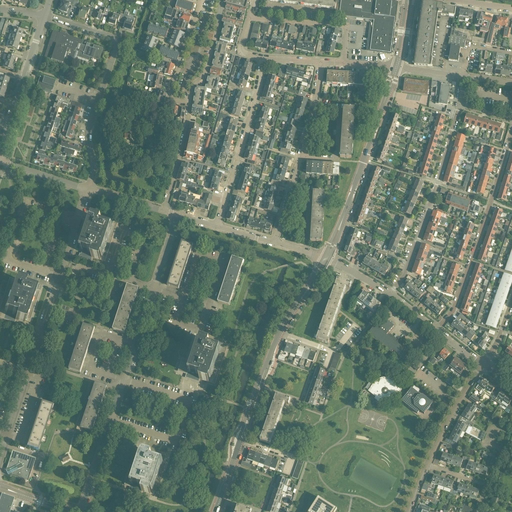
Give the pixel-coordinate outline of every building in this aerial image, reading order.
[(63,0),(63,2),(62,1),(62,2),(61,2),(61,3),(60,4),(60,5),(60,6),(59,11),(60,11),(61,11),(61,12),(62,12),(63,12),(64,12),(67,13),(69,5),(72,6),(71,9),(75,11),(79,0),(78,0),(73,0),(63,0)] [(192,14),(195,4),(181,0),(177,0),(176,7),(175,7),(174,8),(192,14)] [(247,9),(250,0),(249,0),(224,0),(224,2),(247,9)] [(335,9),(335,0),(318,0),(318,7),(335,9)] [(335,0),(334,16),(374,21),(370,50),(390,53),(396,5),(394,3),(374,0),(335,0)] [(429,66),(436,16),(436,14),(437,14),(454,17),(456,9),(443,7),(443,6),(442,7),(420,3),(418,19),(419,19),(413,64),(422,65),(431,66),(429,66)] [(91,16),(93,8),(89,7),(88,10),(83,8),(81,13),(80,12),(78,17),(85,19),(86,15),(91,16)] [(107,17),(108,16),(109,11),(101,8),(100,11),(96,10),(95,14),(96,14),(95,19),(101,21),(103,15),(107,17)] [(167,16),(171,17),(173,10),(167,8),(165,16),(167,16)] [(174,19),(189,23),(190,19),(191,19),(192,17),(191,16),(177,11),(174,19)] [(465,22),(466,12),(460,11),(458,21),(465,22)] [(473,12),(466,12),(465,22),(471,23),(473,12)] [(124,16),(124,15),(119,13),(118,16),(113,14),(112,19),(110,19),(108,23),(115,26),(116,22),(121,23),(124,16)] [(485,16),(478,13),(476,19),(477,20),(475,25),(481,27),(482,27),(485,16)] [(486,14),(485,16),(482,27),(481,27),(479,32),(483,33),(488,35),(490,27),(490,26),(491,24),(493,16),(486,14)] [(135,18),(124,15),(124,16),(121,23),(125,24),(124,28),(131,31),(131,30),(132,30),(134,26),(132,25),(135,18)] [(508,19),(501,18),(500,27),(500,29),(504,30),(503,38),(508,38),(510,32),(510,29),(506,28),(508,19)] [(176,28),(186,31),(189,23),(179,20),(176,28)] [(495,24),(491,24),(490,26),(490,27),(488,35),(486,40),(485,45),(490,46),(494,30),(495,24)] [(161,27),(155,25),(153,34),(158,36),(161,27)] [(12,31),(11,34),(21,37),(23,31),(16,29),(16,28),(11,27),(9,30),(12,31)] [(169,29),(161,27),(158,36),(166,38),(169,29)] [(455,29),(454,29),(454,30),(452,37),(465,40),(465,42),(472,43),(472,38),(473,32),(466,31),(463,30),(455,29)] [(185,34),(175,30),(173,35),(183,39),(185,34)] [(76,57),(81,45),(82,41),(67,36),(67,35),(59,32),(59,34),(52,31),(49,41),(51,42),(50,45),(48,45),(46,52),(45,54),(43,62),(72,71),(76,57)] [(19,44),(21,37),(11,34),(9,40),(19,44)] [(183,39),(173,35),(171,40),(181,44),(183,39)] [(158,40),(148,36),(146,41),(156,45),(158,40)] [(278,37),(272,36),(269,47),(275,48),(277,40),(278,37)] [(465,42),(465,40),(452,37),(450,36),(445,57),(449,57),(448,61),(458,62),(460,48),(464,49),(465,42)] [(17,50),(19,44),(9,40),(7,47),(17,50)] [(181,44),(171,40),(169,45),(179,49),(181,44)] [(226,48),(228,42),(220,40),(219,43),(216,43),(215,47),(227,50),(227,49),(226,48)] [(156,45),(146,41),(144,46),(154,50),(156,45)] [(295,46),(297,46),(297,43),(290,41),(289,43),(287,51),(287,52),(290,52),(293,52),(295,46)] [(304,41),(304,43),(302,51),(308,52),(310,44),(310,42),(304,41)] [(92,49),(81,45),(76,57),(88,61),(89,58),(99,61),(103,48),(93,45),(92,49)] [(154,50),(144,46),(142,51),(153,55),(154,50)] [(170,49),(162,46),(159,55),(166,58),(170,49)] [(175,51),(170,49),(166,58),(171,60),(175,51)] [(180,53),(175,51),(171,60),(177,62),(180,53)] [(6,55),(4,61),(14,64),(16,58),(6,55)] [(508,77),(510,64),(511,56),(508,56),(507,67),(503,66),(502,76),(508,77)] [(244,59),(242,65),(243,65),(242,68),(251,71),(251,70),(252,70),(253,67),(252,67),(252,65),(249,63),(250,60),(244,59)] [(12,70),(14,64),(4,61),(2,67),(12,70)] [(174,66),(159,61),(156,70),(160,70),(160,68),(162,68),(173,71),(174,66)] [(502,76),(503,66),(503,68),(496,67),(495,75),(502,76)] [(156,70),(149,68),(148,72),(149,73),(153,73),(159,75),(160,71),(161,71),(163,71),(165,72),(164,74),(171,76),(173,71),(162,68),(160,68),(160,70),(156,70)] [(211,68),(210,74),(220,76),(221,71),(211,68)] [(311,74),(304,72),(302,80),(302,82),(307,84),(309,85),(312,78),(310,77),(311,74)] [(153,75),(153,73),(149,73),(149,75),(152,76),(151,82),(156,83),(156,81),(162,83),(163,77),(153,75)] [(247,82),(249,76),(241,74),(239,80),(247,82)] [(269,75),(267,81),(275,83),(276,77),(269,75)] [(0,76),(0,83),(7,85),(9,79),(0,76)] [(44,88),(51,91),(52,91),(55,81),(40,76),(35,90),(43,92),(44,88)] [(429,82),(405,79),(403,91),(411,92),(427,95),(429,82)] [(245,88),(247,82),(239,80),(237,86),(245,88)] [(161,88),(162,83),(156,81),(156,83),(151,82),(150,86),(150,88),(151,89),(151,92),(155,91),(155,89),(155,87),(161,88)] [(273,89),(275,83),(267,81),(265,87),(273,89)] [(431,82),(431,83),(431,87),(436,88),(435,97),(436,97),(435,104),(447,106),(448,101),(447,101),(449,86),(450,86),(442,85),(443,84),(441,84),(442,83),(432,82),(431,82)] [(235,92),(233,96),(236,97),(244,100),(246,94),(238,91),(237,92),(235,91),(236,89),(228,86),(227,89),(235,92)] [(158,91),(156,96),(165,99),(167,94),(166,94),(158,91)] [(270,98),(271,95),(264,92),(262,98),(266,99),(265,102),(272,104),(274,99),(270,98)] [(69,101),(56,96),(52,108),(50,108),(49,110),(57,113),(59,108),(63,110),(64,107),(67,108),(69,101)] [(163,105),(165,99),(156,96),(154,102),(163,105)] [(236,97),(234,103),(242,105),(244,100),(236,97)] [(296,103),(298,103),(306,106),(307,99),(297,97),(296,103)] [(82,105),(69,101),(67,108),(69,109),(68,111),(73,113),(71,118),(79,120),(80,117),(78,117),(82,105)] [(241,111),(242,105),(234,103),(232,109),(241,111)] [(271,108),(271,106),(264,104),(263,107),(262,107),(260,113),(268,115),(269,109),(270,109),(271,108)] [(177,118),(184,119),(185,109),(179,108),(177,118)] [(203,110),(192,108),(191,115),(203,117),(204,110),(203,110)] [(302,117),(304,111),(296,109),(294,108),(292,114),(302,117)] [(343,108),(342,126),(344,126),(344,124),(353,125),(354,108),(343,108)] [(239,117),(241,111),(232,109),(231,115),(239,117)] [(56,118),(57,113),(49,110),(48,113),(51,114),(48,121),(58,124),(60,119),(56,118)] [(227,119),(228,116),(220,113),(218,121),(220,122),(221,118),(227,119)] [(300,123),(302,117),(292,114),(291,119),(290,119),(289,122),(296,124),(297,122),(300,123)] [(393,114),(391,120),(397,122),(399,117),(393,114)] [(438,115),(436,121),(443,123),(445,117),(442,116),(438,115)] [(469,125),(472,117),(466,115),(463,123),(469,125)] [(475,127),(478,118),(472,117),(469,125),(475,127)] [(78,123),(79,120),(71,118),(70,122),(65,121),(64,126),(74,129),(76,122),(78,123)] [(264,126),(266,121),(258,119),(257,118),(256,122),(257,122),(257,124),(264,126)] [(481,129),(484,120),(478,118),(475,127),(481,129)] [(395,128),(397,122),(391,120),(389,126),(395,128)] [(487,130),(489,122),(484,120),(481,129),(487,130)] [(57,129),(58,124),(48,121),(46,128),(44,127),(43,130),(51,132),(52,128),(57,129)] [(295,128),(296,124),(289,122),(287,122),(286,121),(285,125),(286,125),(285,131),(287,132),(294,134),(296,128),(295,128)] [(493,132),(495,124),(489,122),(487,130),(493,132)] [(191,124),(189,130),(198,132),(198,129),(203,130),(203,131),(207,132),(208,129),(195,125),(191,124)] [(235,129),(236,127),(229,124),(227,131),(234,133),(234,132),(235,132),(236,129),(235,129)] [(262,132),(264,126),(257,124),(255,130),(256,131),(255,134),(263,136),(263,133),(262,132)] [(352,142),(353,125),(344,124),(344,126),(342,126),(341,139),(343,139),(343,141),(352,142)] [(501,125),(495,124),(493,132),(499,134),(498,137),(497,136),(496,140),(500,141),(503,130),(500,129),(501,125)] [(71,139),(74,129),(64,126),(62,131),(67,132),(65,137),(71,139)] [(434,127),(432,126),(431,129),(428,129),(427,131),(433,133),(439,135),(441,129),(434,127)] [(49,137),(51,132),(43,130),(42,132),(44,133),(42,140),(52,144),(55,144),(56,139),(49,137)] [(392,136),(393,133),(387,131),(385,137),(398,142),(399,139),(392,136)] [(293,140),(294,134),(287,132),(285,137),(293,140)] [(262,139),(263,136),(255,134),(254,137),(251,135),(249,141),(257,143),(258,138),(262,139)] [(291,145),(293,140),(285,137),(282,136),(281,142),(284,143),(291,145)] [(398,142),(385,137),(383,142),(389,145),(390,142),(398,145),(399,142),(398,142)] [(351,158),(352,142),(343,141),(343,139),(341,139),(340,158),(351,158)] [(55,144),(52,144),(42,140),(39,150),(44,152),(46,147),(51,149),(51,146),(54,147),(55,144)] [(64,156),(67,157),(71,144),(61,141),(59,147),(64,148),(63,153),(65,153),(64,156)] [(462,149),(463,143),(455,141),(454,146),(462,149)] [(389,145),(383,142),(381,148),(387,150),(390,151),(392,152),(393,149),(388,148),(389,145)] [(289,151),(291,145),(284,143),(282,149),(281,148),(280,152),(287,154),(288,151),(289,151)] [(81,148),(71,144),(67,157),(70,158),(71,155),(73,156),(74,151),(79,153),(81,148)] [(460,155),(462,149),(454,146),(452,152),(460,155)] [(253,155),(255,149),(247,147),(246,153),(253,155)] [(227,156),(229,150),(222,148),(220,154),(227,156)] [(45,165),(47,158),(43,156),(44,152),(39,150),(36,160),(43,162),(42,165),(45,165)] [(196,155),(184,152),(183,158),(193,160),(193,158),(196,159),(195,160),(201,161),(202,157),(196,155)] [(458,161),(460,155),(452,152),(450,158),(458,161)] [(251,161),(253,155),(246,153),(244,159),(247,160),(247,163),(254,165),(255,162),(251,161)] [(279,157),(277,163),(288,166),(289,160),(286,159),(287,156),(279,154),(278,157),(279,157)] [(55,166),(59,156),(54,155),(52,159),(47,158),(45,165),(48,166),(48,164),(55,166)] [(64,172),(67,164),(62,162),(64,158),(59,156),(55,166),(62,168),(61,171),(64,172)] [(456,167),(458,161),(450,158),(448,164),(456,167)] [(492,167),(494,161),(487,159),(484,158),(483,161),(486,162),(485,165),(492,167)] [(224,168),(226,162),(218,159),(216,165),(224,168)] [(71,165),(67,164),(64,172),(67,173),(68,170),(75,173),(78,162),(73,161),(71,165)] [(288,166),(277,163),(276,166),(279,166),(278,169),(286,172),(288,166)] [(455,173),(456,167),(448,164),(447,170),(455,173)] [(244,168),(242,173),(250,176),(252,176),(253,173),(250,173),(251,170),(252,170),(253,167),(246,165),(245,168),(244,168)] [(186,176),(188,170),(180,168),(178,174),(186,176)] [(213,169),(211,177),(220,180),(222,174),(218,173),(219,170),(213,169)] [(284,178),(286,172),(278,169),(277,175),(284,178)] [(453,179),(455,173),(447,170),(445,176),(453,179)] [(186,176),(178,174),(176,180),(184,182),(186,183),(186,182),(188,177),(186,176)] [(282,183),(284,178),(277,175),(273,174),(272,180),(271,183),(278,185),(279,182),(282,183)] [(487,184),(488,178),(482,176),(479,175),(477,181),(480,182),(487,184)] [(453,179),(445,176),(443,182),(451,185),(453,179)] [(218,185),(220,180),(211,177),(209,183),(218,185)] [(248,181),(240,179),(239,179),(239,182),(239,185),(246,187),(248,181)] [(416,180),(414,185),(421,188),(423,182),(416,180)] [(485,189),(487,184),(480,182),(477,181),(476,187),(478,187),(485,189)] [(278,185),(271,183),(268,182),(268,185),(267,188),(270,189),(269,192),(276,194),(277,194),(278,194),(278,192),(278,191),(277,191),(278,188),(277,188),(278,185)] [(217,192),(218,185),(209,183),(207,189),(217,192)] [(246,187),(239,185),(238,185),(237,187),(237,188),(238,188),(237,191),(238,191),(237,194),(245,196),(245,193),(244,193),(246,187)] [(419,194),(421,188),(414,185),(412,191),(419,194)] [(313,191),(312,209),(314,210),(314,208),(323,209),(324,192),(313,191)] [(417,199),(419,194),(412,191),(409,196),(417,199)] [(179,201),(186,203),(188,196),(189,194),(181,192),(179,201)] [(449,193),(445,204),(450,206),(454,194),(449,193)] [(233,196),(231,202),(239,204),(241,205),(243,199),(244,199),(245,196),(237,194),(236,197),(233,196)] [(450,206),(449,207),(454,208),(458,196),(454,194),(450,206)] [(504,202),(506,196),(499,194),(498,199),(504,202)] [(195,198),(188,196),(186,203),(193,205),(197,206),(199,201),(199,199),(195,198)] [(414,205),(417,199),(409,196),(407,202),(414,205)] [(458,196),(454,208),(458,210),(463,197),(458,196)] [(463,197),(458,210),(463,211),(467,199),(465,199),(465,198),(463,197)] [(467,199),(463,211),(467,213),(469,205),(471,201),(467,199)] [(203,202),(199,201),(197,206),(197,208),(208,211),(210,204),(210,202),(204,200),(203,202)] [(479,203),(473,201),(469,214),(475,216),(476,213),(478,214),(480,208),(477,207),(479,203)] [(241,205),(239,204),(231,202),(229,208),(237,210),(240,211),(241,205)] [(414,205),(407,202),(405,208),(412,211),(414,205)] [(271,212),(273,206),(266,203),(264,209),(271,212)] [(237,210),(229,208),(228,214),(235,216),(238,216),(240,211),(237,210)] [(322,225),(323,209),(314,208),(314,210),(312,209),(311,223),(313,223),(313,225),(322,225)] [(410,216),(412,211),(405,208),(403,213),(410,216)] [(496,209),(494,215),(500,217),(502,212),(496,209)] [(441,214),(433,211),(431,217),(439,220),(444,222),(445,219),(443,218),(440,217),(441,214)] [(498,223),(500,217),(494,215),(492,221),(498,223)] [(246,225),(252,227),(255,219),(249,217),(246,225)] [(439,220),(431,217),(429,223),(437,226),(438,223),(443,225),(444,222),(439,220)] [(101,221),(92,218),(91,222),(91,221),(81,250),(82,251),(81,254),(80,254),(79,257),(91,261),(92,258),(90,258),(102,221),(101,221)] [(118,223),(102,218),(101,221),(102,221),(90,258),(92,258),(105,262),(118,223)] [(401,218),(398,223),(406,226),(408,220),(401,218)] [(260,221),(255,219),(252,227),(252,228),(255,229),(255,228),(256,228),(258,228),(260,221)] [(264,230),(266,223),(267,220),(264,219),(263,222),(260,221),(258,228),(264,230)] [(497,229),(498,223),(492,221),(490,226),(497,229)] [(272,224),(266,223),(264,230),(264,231),(266,232),(267,232),(267,231),(270,232),(272,224)] [(321,242),(322,225),(313,225),(313,223),(311,223),(310,241),(321,242)] [(403,232),(406,226),(398,223),(396,229),(403,232)] [(436,229),(437,226),(429,223),(427,229),(435,232),(436,229)] [(474,226),(465,223),(464,226),(459,224),(458,227),(458,226),(458,227),(472,232),(474,226)] [(495,234),(497,229),(490,226),(488,232),(495,234)] [(470,238),(472,232),(458,227),(457,230),(460,231),(464,232),(464,234),(462,233),(461,235),(463,235),(463,236),(470,238)] [(401,237),(403,232),(396,229),(394,234),(401,237)] [(433,237),(435,232),(427,229),(425,235),(433,237)] [(352,230),(350,235),(357,238),(359,232),(352,230)] [(493,240),(495,234),(488,232),(486,238),(493,240)] [(399,243),(401,237),(394,234),(392,240),(399,243)] [(431,243),(433,237),(425,235),(423,240),(431,243)] [(470,238),(463,236),(461,241),(468,244),(470,238)] [(491,243),(493,240),(486,238),(484,243),(492,246),(493,244),(491,243)] [(397,248),(399,243),(392,240),(389,245),(397,248)] [(466,250),(468,244),(461,241),(459,241),(456,240),(455,242),(460,244),(459,247),(466,250)] [(182,241),(177,256),(188,260),(193,245),(182,241)] [(353,249),(355,243),(348,241),(346,247),(353,249)] [(492,246),(484,243),(482,249),(489,251),(491,246),(492,246)] [(430,247),(422,244),(419,250),(428,253),(430,254),(431,251),(429,250),(430,247)] [(394,254),(397,248),(389,245),(387,251),(394,254)] [(351,255),(353,249),(346,247),(344,253),(351,255)] [(464,255),(466,250),(459,247),(457,253),(464,255)] [(487,257),(489,251),(482,249),(480,255),(487,257)] [(426,259),(428,253),(419,250),(417,256),(426,259)] [(461,261),(464,255),(457,253),(455,259),(461,261)] [(367,255),(362,263),(368,267),(372,260),(373,259),(367,255)] [(485,263),(487,257),(480,255),(478,260),(485,263)] [(184,275),(188,260),(177,256),(172,271),(184,275)] [(432,261),(426,259),(417,256),(415,262),(424,264),(425,262),(431,264),(432,261)] [(232,257),(227,272),(239,276),(244,261),(232,257)] [(373,270),(377,264),(372,260),(368,267),(373,270)] [(423,267),(424,264),(415,262),(413,267),(422,270),(423,267)] [(382,267),(377,264),(373,270),(378,273),(382,267)] [(384,264),(382,267),(378,273),(384,276),(388,270),(387,270),(389,267),(384,264)] [(476,264),(474,270),(481,273),(483,267),(476,264)] [(420,276),(422,270),(413,267),(411,273),(420,276)] [(481,273),(474,270),(472,276),(479,278),(481,273)] [(179,289),(184,275),(172,271),(167,286),(179,289)] [(234,291),(239,276),(227,272),(222,287),(234,291)] [(511,277),(504,274),(502,279),(511,283),(511,280),(511,277)] [(479,278),(472,276),(470,281),(477,284),(479,278)] [(25,283),(9,278),(0,305),(0,318),(14,323),(15,320),(14,320),(26,283),(25,283)] [(327,339),(341,297),(345,286),(350,288),(352,282),(347,280),(346,282),(337,279),(316,340),(328,344),(329,339),(327,339)] [(404,289),(409,292),(413,287),(411,285),(413,283),(408,279),(404,284),(406,286),(404,289)] [(510,288),(511,283),(502,279),(500,284),(510,288)] [(25,281),(25,283),(26,283),(14,320),(15,320),(24,323),(25,321),(30,323),(40,291),(36,290),(38,285),(25,281)] [(475,290),(477,284),(470,281),(468,287),(475,290)] [(450,295),(452,289),(439,284),(436,283),(435,287),(444,290),(444,292),(450,295)] [(508,293),(510,288),(500,284),(498,290),(508,293)] [(127,285),(122,300),(134,304),(139,289),(127,285)] [(229,306),(234,291),(222,287),(217,302),(229,306)] [(414,296),(418,291),(413,287),(409,292),(414,296)] [(474,292),(475,290),(468,287),(466,293),(475,296),(476,293),(474,292)] [(506,298),(508,293),(498,290),(497,295),(506,298)] [(423,294),(418,291),(414,296),(418,300),(423,294)] [(363,304),(370,296),(364,292),(361,295),(357,292),(354,300),(356,302),(358,300),(363,304)] [(475,296),(466,293),(464,299),(471,301),(473,295),(475,296)] [(504,303),(506,298),(497,295),(495,300),(504,303)] [(369,308),(375,300),(370,296),(363,304),(369,308)] [(424,304),(429,308),(433,302),(428,298),(424,304)] [(469,307),(471,301),(464,299),(462,304),(469,307)] [(129,319),(134,304),(122,300),(117,315),(129,319)] [(381,304),(375,300),(369,308),(374,312),(381,304)] [(504,303),(495,300),(493,305),(503,308),(504,303)] [(438,306),(433,302),(429,308),(433,312),(438,306)] [(438,306),(433,312),(438,316),(444,308),(439,304),(438,306)] [(467,312),(469,307),(462,304),(460,310),(467,312)] [(501,313),(503,308),(493,305),(491,310),(501,313)] [(501,313),(491,310),(490,315),(499,318),(501,313)] [(451,325),(456,329),(461,323),(459,321),(461,319),(463,320),(465,318),(460,314),(451,325)] [(124,334),(129,319),(117,315),(112,330),(124,334)] [(499,318),(490,315),(488,320),(497,324),(499,318)] [(399,346),(403,341),(399,338),(398,340),(388,333),(394,326),(387,320),(379,330),(374,327),(368,335),(391,353),(393,351),(398,355),(398,356),(407,363),(413,356),(404,348),(403,349),(399,346)] [(495,329),(497,324),(488,320),(486,326),(495,329)] [(461,333),(466,327),(461,323),(456,329),(461,333)] [(83,325),(78,340),(90,343),(95,328),(83,325)] [(466,337),(470,331),(471,331),(471,330),(472,329),(470,327),(468,329),(466,327),(461,333),(466,337)] [(490,330),(483,328),(482,331),(485,332),(484,335),(482,337),(480,340),(486,345),(487,342),(488,343),(490,341),(490,340),(487,337),(490,330)] [(470,331),(466,337),(471,341),(475,336),(476,334),(471,330),(471,331),(470,331)] [(209,342),(194,337),(186,360),(182,359),(178,371),(182,372),(187,374),(186,377),(199,382),(199,380),(198,379),(210,343),(209,342)] [(477,338),(473,343),(482,349),(486,345),(480,340),(478,338),(477,338)] [(228,345),(210,339),(209,342),(210,343),(198,379),(199,380),(215,385),(228,345)] [(85,358),(90,343),(78,340),(73,354),(85,358)] [(290,354),(293,346),(287,344),(284,352),(290,354)] [(296,356),(299,348),(293,346),(290,354),(296,356)] [(301,358),(305,350),(299,348),(296,356),(301,358)] [(442,358),(445,360),(447,357),(447,358),(448,357),(447,357),(450,354),(444,349),(439,356),(437,359),(440,361),(442,358)] [(307,361),(310,352),(305,350),(301,358),(307,361)] [(316,354),(310,352),(307,361),(313,363),(316,354)] [(80,373),(85,358),(73,354),(68,369),(80,373)] [(432,357),(429,362),(433,365),(437,360),(432,357)] [(456,369),(461,363),(456,358),(450,366),(452,368),(455,370),(456,369)] [(456,369),(455,370),(460,375),(466,367),(461,363),(456,369)] [(317,368),(315,374),(323,377),(325,371),(317,368)] [(321,383),(323,377),(315,374),(313,380),(321,383)] [(396,397),(397,396),(402,390),(395,384),(394,385),(392,383),(393,381),(393,380),(390,379),(387,378),(383,378),(380,379),(374,383),(372,386),(371,388),(368,391),(374,396),(374,395),(376,396),(374,398),(375,399),(377,401),(380,402),(383,403),(386,403),(389,402),(392,401),(394,399),(396,397)] [(455,383),(449,378),(445,383),(449,385),(452,388),(455,383)] [(319,389),(321,383),(313,380),(311,386),(319,389)] [(489,383),(484,380),(480,385),(479,385),(476,389),(480,392),(479,394),(481,395),(489,383)] [(95,383),(90,398),(102,402),(107,387),(95,383)] [(495,388),(489,383),(481,395),(483,397),(486,393),(489,396),(493,391),(495,388)] [(320,389),(319,389),(311,386),(310,388),(309,388),(308,390),(308,391),(309,391),(309,392),(317,394),(318,391),(319,392),(320,389)] [(432,404),(422,396),(418,396),(417,397),(415,396),(417,393),(411,388),(401,401),(417,414),(419,411),(424,414),(427,411),(430,408),(429,407),(432,404)] [(315,400),(317,394),(309,392),(307,397),(315,400)] [(502,401),(506,395),(501,392),(498,395),(495,393),(492,398),(492,399),(500,405),(502,401)] [(269,444),(271,440),(284,403),(288,404),(290,398),(286,396),(285,398),(276,395),(260,441),(269,444)] [(511,400),(511,399),(506,395),(500,405),(498,407),(501,409),(502,406),(509,411),(511,406),(511,405),(510,404),(511,400)] [(313,406),(315,400),(307,397),(305,403),(313,406)] [(97,417),(102,402),(90,398),(85,413),(97,417)] [(41,401),(36,416),(47,420),(52,405),(41,401)] [(469,404),(465,410),(472,415),(477,408),(469,404)] [(474,416),(472,415),(465,410),(461,416),(464,418),(463,421),(469,425),(470,424),(472,426),(473,424),(470,422),(474,416)] [(92,432),(97,417),(85,413),(80,428),(92,432)] [(43,435),(47,420),(36,416),(31,431),(43,435)] [(461,423),(458,421),(455,428),(462,432),(465,433),(468,426),(469,425),(463,421),(461,423)] [(459,437),(462,432),(455,428),(452,434),(459,437)] [(38,450),(43,435),(31,431),(26,446),(38,450)] [(456,443),(459,437),(452,434),(449,440),(451,441),(449,444),(457,446),(458,444),(456,443)] [(151,454),(135,449),(124,485),(129,487),(128,490),(141,495),(141,492),(140,491),(152,455),(151,454)] [(35,459),(13,451),(13,453),(12,452),(6,468),(6,471),(5,471),(8,475),(11,476),(28,482),(28,480),(29,481),(36,460),(35,460),(35,459)] [(165,456),(152,451),(151,454),(152,455),(140,491),(141,492),(155,496),(166,462),(163,461),(165,456)] [(253,461),(256,453),(250,451),(247,459),(253,461)] [(258,463),(261,455),(256,453),(253,461),(258,463)] [(447,463),(449,455),(443,453),(440,461),(447,463)] [(264,465),(267,457),(261,455),(258,463),(264,465)] [(454,466),(456,458),(449,455),(447,463),(454,466)] [(270,468),(273,459),(267,457),(264,465),(270,468)] [(276,460),(273,459),(270,468),(275,470),(279,458),(277,457),(276,460)] [(464,465),(466,458),(464,457),(463,460),(456,458),(454,466),(460,468),(461,465),(464,465)] [(472,472),(475,464),(469,462),(470,459),(466,458),(464,465),(467,467),(466,470),(472,472)] [(479,474),(481,466),(475,464),(472,472),(479,474)] [(488,468),(481,466),(479,474),(486,476),(488,468)] [(437,486),(440,478),(433,475),(431,484),(437,486)] [(276,483),(284,486),(286,486),(288,480),(286,479),(286,480),(284,479),(284,478),(284,477),(283,477),(283,476),(282,476),(281,476),(280,476),(280,477),(279,477),(279,478),(278,477),(276,483)] [(443,488),(446,480),(440,478),(437,486),(443,488)] [(453,482),(446,480),(443,488),(451,490),(450,493),(452,494),(455,486),(452,485),(453,482)] [(284,486),(276,483),(274,489),(282,492),(282,491),(284,486)] [(463,494),(466,486),(459,484),(458,487),(455,486),(452,494),(455,495),(456,492),(461,493),(460,496),(462,496),(463,494)] [(469,496),(472,488),(466,486),(463,494),(469,496)] [(479,490),(472,488),(469,496),(476,499),(479,490)] [(281,495),(282,492),(274,489),(273,489),(272,492),(273,493),(272,495),(281,498),(282,495),(281,495)] [(9,511),(14,498),(1,494),(0,499),(0,511),(9,511)] [(279,503),(281,498),(272,495),(270,500),(278,503),(279,503)] [(318,497),(308,511),(335,511),(337,509),(318,497)] [(276,509),(278,503),(270,500),(268,506),(276,509)]
